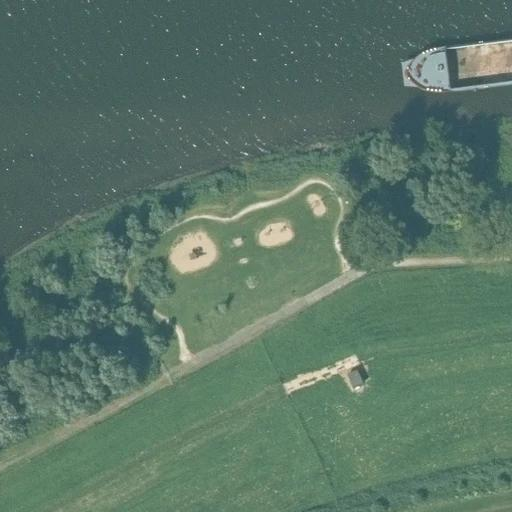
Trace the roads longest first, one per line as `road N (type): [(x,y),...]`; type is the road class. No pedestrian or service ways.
road 1 (track): [(0,468),(349,280)]
road 2 (track): [(349,280),(401,262),(511,258)]
